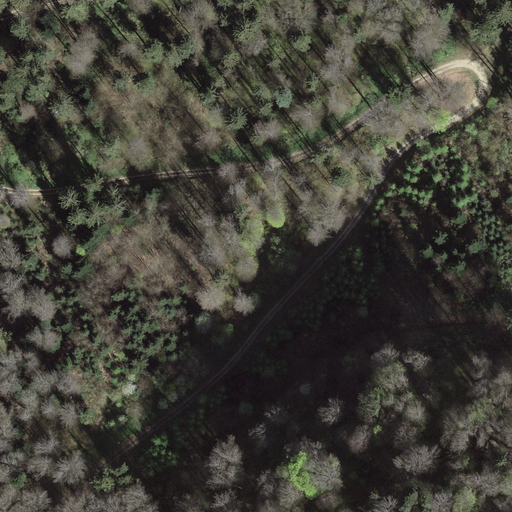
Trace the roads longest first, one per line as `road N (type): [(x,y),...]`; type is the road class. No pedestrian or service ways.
road 1 (track): [(54,511),(226,369),(332,250),(396,153),(470,107),(484,76),(471,64),(434,71),(325,143),(257,166),(75,191),(0,187)]
road 2 (track): [(80,483),(118,491),(165,473),(349,343),(511,310)]
